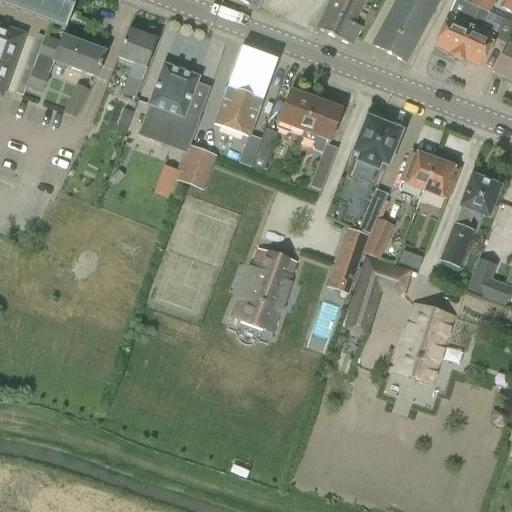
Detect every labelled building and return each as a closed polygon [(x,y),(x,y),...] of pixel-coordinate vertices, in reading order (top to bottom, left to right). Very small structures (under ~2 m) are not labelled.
[(75,0),(0,0),(0,5),(64,30),(75,0)] [(258,0),(235,0),(255,9),(258,0)] [(365,0),(329,0),(315,28),(351,45),(360,27),(353,24),(365,0)] [(441,0),(396,0),(372,45),(406,64),(441,0)] [(454,3),(447,18),(433,48),(436,49),(437,53),(443,55),(448,53),(447,56),(456,60),(480,7),(483,0),(472,0),(470,5),(462,1),(454,3)] [(494,1),(493,0),(483,0),(480,7),(456,60),(465,64),(467,61),(469,66),(475,69),(478,67),(480,68),(494,38),(505,44),(511,29),(511,24),(488,14),(494,1)] [(511,15),(511,0),(504,0),(500,8),(499,7),(499,9),(511,15)] [(23,36),(0,27),(0,91),(3,92),(23,36)] [(511,29),(505,44),(491,73),(511,82),(511,29)] [(155,41),(127,31),(117,59),(132,65),(121,93),(134,98),(155,41)] [(58,44),(37,36),(15,95),(22,97),(25,88),(41,94),(51,67),(65,72),(66,68),(95,78),(104,53),(61,37),(58,44)] [(276,62),(241,49),(213,125),(248,138),(276,62)] [(149,106),(138,135),(163,145),(166,135),(189,144),(210,89),(209,89),(208,90),(195,85),(197,79),(163,66),(148,106),(149,106)] [(88,92),(75,86),(62,114),(75,120),(88,92)] [(302,133),(314,100),(290,91),(275,130),(289,134),(291,128),(302,133)] [(314,100),(302,133),(303,133),(300,139),(313,143),(311,147),(313,151),(322,154),(309,187),(321,191),(336,149),(328,146),(341,110),(314,100)] [(400,132),(367,119),(353,153),(387,166),(400,132)] [(276,134),(264,130),(251,167),(263,171),(276,134)] [(201,192),(204,183),(214,157),(187,147),(185,153),(184,152),(177,172),(164,167),(154,196),(170,202),(177,183),(201,192)] [(401,182),(424,191),(436,159),(424,155),(423,157),(412,153),(401,182)] [(448,164),(436,159),(424,191),(446,200),(458,170),(447,166),(448,164)] [(473,178),(440,261),(458,269),(473,233),(466,230),(474,211),(488,217),(498,188),(496,187),(498,183),(485,179),(484,183),(473,178)] [(375,191),(358,232),(368,235),(374,220),(377,221),(387,196),(375,191)] [(368,235),(360,254),(379,262),(393,227),(377,221),(374,220),(368,235)] [(366,237),(344,230),(330,272),(351,280),(360,253),(366,237)] [(296,263),(258,250),(231,318),(271,333),(296,263)] [(412,254),(411,270),(422,270),(423,254),(412,254)] [(363,257),(340,330),(365,338),(380,292),(401,299),(410,272),(363,257)] [(496,266),(478,260),(467,291),(483,297),(482,298),(505,307),(511,289),(490,281),(496,266)] [(452,318),(414,307),(393,372),(430,384),(452,318)]
